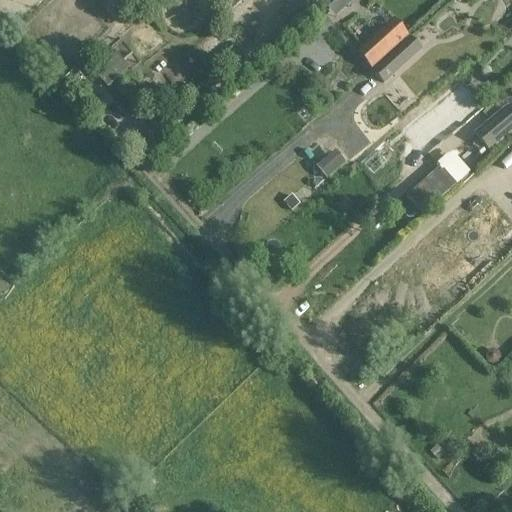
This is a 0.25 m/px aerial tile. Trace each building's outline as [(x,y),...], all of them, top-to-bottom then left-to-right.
[(221,0),(224,3),(232,12),(243,0),(221,0)] [(297,31),(320,12),(328,5),(322,0),(295,0),(280,14),(297,31)] [(357,55),(368,68),(372,73),(410,38),(394,20),(358,54),(357,55)] [(410,38),(372,73),(385,86),(422,51),(410,38)] [(232,48),(214,65),(220,72),(239,56),(232,48)] [(107,89),(129,70),(114,52),(92,72),(107,89)] [(74,70),(59,85),(66,92),(81,78),(74,70)] [(175,99),(172,102),(178,109),(196,94),(190,86),(186,89),(186,88),(181,92),(182,93),(179,96),(178,95),(174,98),(175,99)] [(429,115),(439,106),(429,96),(418,103),(429,115)] [(467,105),(463,101),(450,113),(462,127),(483,109),(473,99),(467,105)] [(511,117),(506,110),(475,136),(489,152),(511,132),(511,117)] [(394,151),(407,139),(399,130),(385,141),(394,151)] [(335,152),(316,168),(327,181),(346,165),(335,152)] [(480,154),(466,166),(473,174),(487,162),(480,154)] [(457,187),(442,169),(407,198),(421,216),(457,187)] [(292,196),(283,203),(291,213),(300,206),(292,196)] [(486,353),(484,359),(487,365),(492,367),(498,364),(500,359),(498,353),(492,351),(486,353)]
